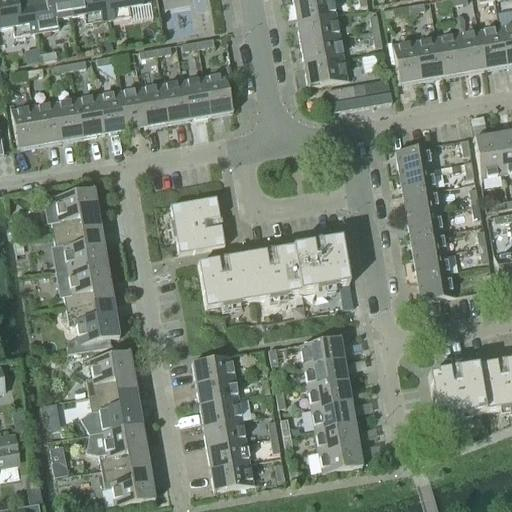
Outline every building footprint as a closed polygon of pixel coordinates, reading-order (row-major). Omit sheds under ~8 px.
[(28,3),(15,5),(13,0),(0,0),(0,32),(10,31),(12,41),(34,37),(28,3)] [(55,24),(68,22),(64,0),(41,0),(42,0),(28,3),(34,37),(56,33),(55,24)] [(100,0),(64,0),(68,22),(81,20),(83,29),(105,25),(100,0)] [(126,12),(140,10),(138,0),(100,0),(105,25),(128,21),(126,12)] [(334,21),(330,0),(291,6),(295,28),(334,21)] [(356,0),(358,12),(366,11),(364,0),(356,0)] [(450,11),(466,9),(465,1),(448,4),(450,11)] [(435,14),(450,11),(448,4),(433,6),(435,14)] [(406,11),(407,19),(423,16),(422,9),(406,11)] [(383,23),(407,19),(406,11),(381,15),(383,23)] [(337,43),(334,21),(295,28),(298,49),(337,43)] [(370,37),(378,36),(375,21),(368,22),(370,37)] [(511,68),(511,28),(497,31),(504,70),(511,68)] [(504,70),(497,31),(476,35),(482,74),(504,70)] [(482,74),(476,35),(454,38),(461,78),(482,74)] [(373,53),(380,52),(378,36),(370,37),(373,53)] [(461,78),(454,38),(433,42),(440,81),(461,78)] [(440,81),(433,42),(412,46),(418,85),(440,81)] [(341,63),(337,43),(298,49),(302,70),(341,63)] [(197,54),(212,51),(211,44),(196,47),(197,54)] [(418,85),(412,46),(390,49),(397,89),(418,85)] [(181,57),(197,54),(196,47),(180,50),(181,57)] [(154,62),(169,59),(168,52),(153,55),(154,62)] [(138,64),(154,62),(153,55),(137,57),(138,64)] [(40,67),(56,64),(54,56),(39,59),(40,67)] [(377,75),(384,74),(382,58),(374,59),(377,75)] [(125,59),(111,61),(112,68),(114,80),(129,77),(127,66),(125,59)] [(96,71),(112,68),(111,61),(95,64),(96,71)] [(345,85),(341,63),(302,70),(306,92),(345,85)] [(69,76),(84,73),(83,66),(68,69),(69,76)] [(53,79),(69,76),(68,69),(52,71),(53,79)] [(27,83),(42,81),(40,73),(25,76),(27,83)] [(10,86),(27,83),(25,76),(9,79),(10,86)] [(229,118),(223,78),(202,82),(209,121),(229,118)] [(209,121),(202,82),(180,85),(187,125),(209,121)] [(378,109),(390,107),(386,84),(374,86),(378,109)] [(187,125),(180,85),(159,89),(166,129),(187,125)] [(366,111),(378,109),(374,86),(362,88),(366,111)] [(354,113),(366,111),(362,88),(350,90),(354,113)] [(166,129),(159,89),(138,92),(145,132),(166,129)] [(341,115),(354,113),(350,90),(338,92),(341,115)] [(145,132),(138,92),(117,96),(123,136),(145,132)] [(330,118),(341,115),(338,92),(326,94),(330,118)] [(123,136),(117,96),(95,100),(101,140),(123,136)] [(101,140),(95,100),(74,103),(81,143),(101,140)] [(81,143),(74,103),(52,107),(58,147),(81,143)] [(58,147),(52,107),(31,111),(38,150),(58,147)] [(38,150),(31,111),(10,114),(16,154),(38,150)] [(511,176),(511,136),(494,139),(501,179),(511,176)] [(501,179),(494,139),(472,143),(479,182),(501,179)] [(462,163),(469,161),(466,145),(459,146),(462,163)] [(398,179),(430,173),(426,151),(394,157),(398,179)] [(465,184),(472,183),(470,167),(462,168),(465,184)] [(401,200),(433,195),(430,173),(398,179),(401,200)] [(98,231),(95,212),(92,194),(42,203),(46,227),(50,226),(52,239),(98,231)] [(470,210),(477,209),(474,194),(467,195),(470,210)] [(405,221),(437,216),(433,195),(401,200),(405,221)] [(214,203),(169,211),(169,212),(171,227),(174,243),(177,259),(222,251),(219,235),(217,219),(214,203)] [(491,216),(507,214),(506,206),(489,209),(491,216)] [(480,224),(477,209),(470,210),(472,225),(480,224)] [(408,242),(440,237),(437,216),(405,221),(408,242)] [(508,219),(492,222),(493,229),(509,227),(508,219)] [(104,268),(101,250),(98,231),(52,239),(54,251),(49,252),(54,277),(104,268)] [(477,253),(484,252),(482,236),(474,237),(477,253)] [(412,264),(444,258),(440,237),(408,242),(412,264)] [(315,249),(291,253),(299,299),(323,295),(347,291),(339,245),(315,249)] [(480,269),(487,268),(484,252),(477,253),(480,269)] [(267,257),(243,261),(251,307),(275,303),(299,299),(291,253),(267,257)] [(497,294),(511,291),(511,257),(492,261),(497,294)] [(415,285),(448,280),(444,258),(412,264),(415,285)] [(220,265),(196,269),(204,315),(227,311),(251,307),(243,261),(220,265)] [(110,305),(107,285),(104,268),(54,277),(58,303),(63,302),(64,312),(110,305)] [(419,307),(451,302),(448,280),(415,285),(419,307)] [(484,297),(492,296),(489,280),(482,281),(484,297)] [(117,342),(114,324),(110,305),(64,312),(67,331),(74,329),(76,342),(73,342),(69,343),(67,346),(65,349),(65,353),(66,359),(110,352),(108,344),(117,342)] [(341,365),(340,358),(337,342),(335,342),(335,344),(298,350),(301,371),(341,365)] [(269,371),(276,370),(274,354),(266,355),(269,371)] [(256,373),(264,372),(261,356),(253,357),(256,373)] [(91,383),(84,384),(87,403),(118,398),(133,395),(130,375),(127,357),(88,363),(91,383)] [(233,383),(229,362),(192,368),(191,366),(189,366),(193,390),(233,383)] [(511,364),(427,379),(434,424),(511,411),(511,364)] [(345,386),(342,371),(341,365),(301,371),(305,393),(345,386)] [(274,398),(281,397),(278,381),(271,383),(274,398)] [(236,404),(233,383),(193,390),(197,411),(236,404)] [(261,400),(268,399),(266,384),(258,385),(261,400)] [(348,407),(347,401),(345,386),(305,393),(308,414),(348,407)] [(90,418),(79,424),(88,440),(139,431),(137,414),(133,395),(118,398),(87,403),(90,418)] [(276,414),(284,413),(281,397),(274,398),(276,414)] [(264,417),(271,415),(268,399),(261,400),(264,417)] [(240,426),(236,404),(197,411),(201,432),(240,426)] [(352,428),(350,413),(348,407),(308,414),(312,435),(352,428)] [(58,427),(54,409),(40,411),(43,430),(58,427)] [(281,440),(288,439),(286,424),(278,425),(281,440)] [(243,447),(240,426),(201,432),(205,453),(243,447)] [(268,442),(275,441),(273,426),(265,428),(268,442)] [(356,450),(355,443),(352,428),(312,435),(316,456),(356,450)] [(88,441),(84,458),(98,461),(100,475),(130,470),(145,468),(142,448),(139,431),(88,440),(88,441)] [(0,473),(20,470),(14,438),(0,440),(0,473)] [(284,457),(291,455),(288,439),(281,440),(284,457)] [(271,459),(278,458),(275,441),(268,442),(271,459)] [(247,468),(243,447),(205,453),(208,474),(247,468)] [(359,471),(357,456),(356,450),(316,456),(319,478),(359,471)] [(288,484),(296,483),(293,467),(286,468),(288,484)] [(130,470),(100,475),(103,494),(110,493),(113,511),(151,506),(148,487),(145,468),(130,470)] [(251,490),(247,468),(208,474),(212,496),(251,490)] [(275,487),(283,485),(280,469),(273,470),(275,487)]
